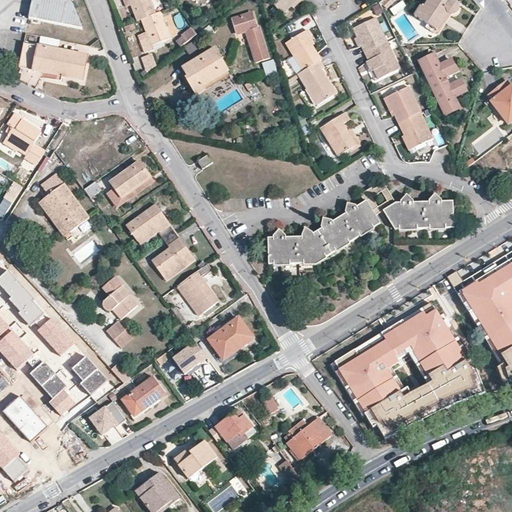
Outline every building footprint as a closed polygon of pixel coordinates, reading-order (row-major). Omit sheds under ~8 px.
[(31,0),(29,18),(82,29),(71,1),(66,0),(31,0)] [(128,0),(130,6),(137,22),(140,20),(156,14),(150,0),(128,0)] [(300,3),(303,0),(273,0),(277,4),(273,6),(282,16),(292,8),(299,1),(300,3)] [(393,3),(390,0),(385,0),(381,4),(386,9),(393,3)] [(449,3),(443,0),(428,0),(423,8),(421,6),(414,16),(437,31),(449,15),(455,15),(457,13),(458,9),(457,6),(455,4),(451,2),(449,3)] [(299,1),(292,8),(294,10),(300,3),(299,1)] [(394,13),(405,7),(402,2),(392,9),(394,13)] [(170,38),(160,12),(156,14),(140,20),(147,38),(139,41),(144,54),(153,50),(151,46),(170,38)] [(252,14),(232,20),(237,34),(246,32),(249,31),(252,39),(249,40),(256,63),(270,59),(259,27),(257,28),(252,14)] [(361,47),(365,55),(366,54),(388,44),(383,35),(379,26),(375,19),(353,30),(357,37),(360,43),(361,47)] [(133,23),(123,27),(125,32),(134,28),(133,23)] [(209,26),(200,33),(203,36),(212,29),(209,26)] [(177,44),(181,48),(197,36),(193,30),(182,38),(183,39),(177,44)] [(320,62),(321,61),(311,43),(314,42),(307,30),(286,43),(303,72),(320,62)] [(87,56),(24,44),(19,68),(82,81),(87,56)] [(401,72),(388,44),(366,54),(369,61),(366,62),(369,70),(374,68),(375,70),(380,82),(401,72)] [(215,49),(182,69),(187,77),(184,78),(191,90),(201,84),(202,87),(229,71),(215,49)] [(433,55),(418,61),(444,116),(459,109),(454,98),(466,92),(460,81),(449,86),(444,77),(456,71),(451,60),(438,66),(433,55)] [(262,63),(266,77),(277,74),(274,60),(262,63)] [(303,72),(297,75),(317,106),(333,96),(325,83),(328,81),(322,71),(324,69),(320,62),(303,72)] [(290,86),(300,81),(298,76),(287,80),(290,86)] [(325,83),(333,96),(336,94),(328,81),(325,83)] [(511,86),(511,87),(506,81),(486,97),(508,124),(511,120),(511,86)] [(250,83),(245,86),(248,91),(253,88),(250,83)] [(201,84),(191,90),(196,97),(205,92),(202,87),(201,84)] [(394,117),(398,125),(421,114),(408,88),(386,99),(394,117)] [(394,117),(386,99),(383,100),(391,118),(394,117)] [(7,125),(9,126),(12,128),(8,134),(3,142),(17,152),(18,149),(26,155),(24,158),(36,165),(45,151),(33,144),(40,133),(21,121),(23,119),(14,113),(7,125)] [(356,146),(348,132),(343,124),(349,120),(345,114),(321,129),(338,157),(350,150),(356,146)] [(421,114),(398,125),(403,137),(406,143),(404,144),(407,152),(433,140),(421,114)] [(351,130),(348,132),(356,146),(350,150),(351,153),(361,147),(351,130)] [(73,156),(84,172),(112,151),(101,135),(73,156)] [(112,151),(84,172),(87,176),(116,155),(112,151)] [(198,162),(203,170),(213,164),(208,156),(198,162)] [(465,164),(468,167),(474,163),(471,159),(465,164)] [(111,183),(114,188),(124,202),(153,181),(139,162),(111,183)] [(30,172),(19,166),(15,172),(20,175),(16,182),(21,185),(30,172)] [(48,196),(43,200),(69,234),(89,218),(56,174),(41,186),(48,196)] [(124,202),(114,188),(106,193),(119,212),(156,186),(153,181),(124,202)] [(101,191),(95,182),(84,190),(90,199),(101,191)] [(376,216),(383,211),(395,204),(384,184),(374,190),(372,188),(360,195),(365,202),(366,201),(376,216)] [(18,189),(13,186),(5,198),(11,202),(18,189)] [(413,201),(407,195),(401,201),(401,204),(413,203),(413,201)] [(69,234),(43,200),(38,203),(63,238),(69,234)] [(274,239),(268,239),(269,265),(274,265),(274,262),(290,262),(290,264),(304,264),(304,261),(315,261),(325,255),(326,257),(336,251),(334,249),(348,241),(349,243),(360,237),(358,234),(372,226),(374,228),(381,224),(376,216),(366,201),(365,202),(357,207),(346,214),(332,223),(322,229),(313,234),(309,237),(302,238),(286,238),(274,239)] [(395,204),(383,211),(395,231),(400,230),(400,227),(417,227),(417,230),(429,229),(429,227),(446,226),(446,229),(454,228),(453,202),(441,203),(429,203),(413,203),(401,204),(395,204)] [(356,205),(348,204),(346,212),(346,214),(357,207),(356,205)] [(158,233),(164,241),(175,233),(155,205),(126,225),(137,241),(151,232),(154,236),(158,233)] [(331,221),(323,219),(321,227),(322,229),(332,223),(331,221)] [(374,228),(372,226),(358,234),(360,237),(361,238),(375,230),(374,228)] [(312,232),(305,228),(302,236),(302,238),(309,237),(313,234),(312,232)] [(286,235),(279,230),(273,236),(274,239),(286,238),(286,235)] [(151,232),(137,241),(141,246),(154,236),(151,232)] [(175,233),(164,241),(169,249),(152,262),(163,277),(192,256),(175,233)] [(349,243),(348,241),(334,249),(336,251),(337,253),(350,245),(349,243)] [(315,261),(304,261),(304,264),(304,266),(317,266),(327,259),(326,257),(325,255),(315,261)] [(196,261),(192,256),(163,277),(166,282),(196,261)] [(502,257),(331,365),(377,447),(440,415),(505,386),(501,374),(505,370),(511,365),(511,269),(510,266),(502,257)] [(182,283),(204,313),(218,302),(209,289),(202,279),(212,271),(207,264),(182,283)] [(219,281),(212,271),(202,279),(209,289),(219,281)] [(45,315),(9,274),(0,281),(0,292),(31,328),(45,315)] [(115,277),(103,288),(110,296),(104,303),(104,305),(105,309),(109,311),(113,310),(121,320),(138,306),(121,287),(123,285),(115,277)] [(182,283),(177,287),(199,317),(204,313),(182,283)] [(248,304),(253,302),(248,293),(243,296),(248,304)] [(34,354),(0,316),(0,351),(17,370),(34,354)] [(225,328),(215,335),(209,340),(224,361),(238,351),(236,348),(252,337),(239,318),(225,328)] [(209,326),(215,335),(225,328),(218,319),(209,326)] [(75,346),(52,320),(39,332),(62,357),(75,346)] [(118,322),(107,332),(121,348),(135,336),(127,327),(124,329),(118,322)] [(236,348),(238,351),(254,339),(252,337),(236,348)] [(184,376),(207,359),(195,343),(173,359),(184,376)] [(162,356),(166,361),(173,356),(169,350),(162,356)] [(154,361),(158,366),(166,361),(162,356),(154,361)] [(109,368),(101,359),(98,362),(107,370),(109,368)] [(99,371),(89,360),(74,374),(85,385),(99,371)] [(57,374),(46,363),(31,376),(41,388),(57,374)] [(120,379),(126,374),(117,364),(111,369),(120,379)] [(111,382),(99,371),(85,385),(96,397),(111,382)] [(67,386),(57,374),(41,388),(51,400),(67,386)] [(120,379),(124,383),(130,378),(126,374),(120,379)] [(0,393),(9,385),(0,375),(0,393)] [(153,378),(130,395),(143,413),(166,395),(153,378)] [(75,403),(64,390),(50,403),(61,415),(75,403)] [(143,413),(130,395),(122,401),(134,419),(143,413)] [(20,396),(3,411),(13,422),(31,442),(48,427),(20,396)] [(265,404),(271,416),(281,411),(275,399),(265,404)] [(119,426),(127,421),(113,402),(90,419),(103,436),(118,425),(119,426)] [(209,432),(217,442),(223,437),(227,443),(232,439),(239,434),(241,437),(245,434),(248,439),(257,432),(239,409),(209,432)] [(288,443),(293,449),(297,446),(305,457),(331,435),(318,419),(309,426),(296,437),(288,443)] [(290,431),(295,437),(309,426),(303,420),(290,431)] [(21,453),(0,430),(0,465),(15,482),(29,470),(17,457),(21,453)] [(238,447),(248,439),(245,434),(241,437),(239,434),(232,439),(238,447)] [(189,450),(175,461),(189,479),(217,458),(205,441),(190,452),(189,450)] [(297,446),(293,449),(302,460),(305,457),(297,446)] [(290,481),(298,475),(281,453),(273,459),(290,481)] [(306,462),(294,470),(298,475),(309,467),(306,462)] [(150,492),(141,498),(151,511),(158,511),(168,505),(171,508),(180,500),(160,473),(144,485),(150,492)] [(136,492),(141,498),(150,492),(144,485),(136,492)]
